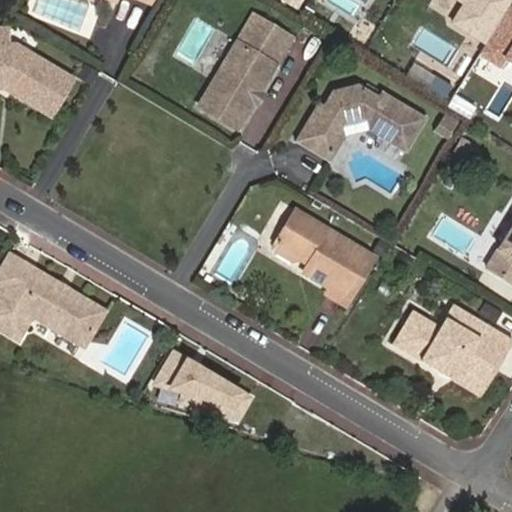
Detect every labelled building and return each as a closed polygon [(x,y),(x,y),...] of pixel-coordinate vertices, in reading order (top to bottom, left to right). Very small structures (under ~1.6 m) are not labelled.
[(242,13),(228,40),(237,45),(252,19),(242,13)] [(244,101),(249,91),(281,35),(252,19),(237,45),(228,40),(192,103),(230,125),(244,101)] [(0,77),(5,77),(5,85),(46,111),(68,74),(14,43),(2,44),(1,26),(0,25),(0,77)] [(87,81),(94,68),(82,61),(75,74),(87,81)] [(324,146),(331,151),(338,139),(333,128),(337,120),(354,118),(360,123),(361,132),(396,153),(417,119),(372,91),(368,98),(347,85),(323,91),(315,104),(310,112),(302,115),(287,142),(317,159),(324,146)] [(254,93),(249,91),(244,101),(248,103),(254,93)] [(310,102),(302,115),(310,112),(315,104),(310,102)] [(323,164),(331,151),(324,146),(317,159),(323,164)] [(269,237),(294,252),(299,249),(307,254),(304,258),(299,266),(324,282),(321,286),(340,298),(366,252),(287,205),(269,237)] [(511,214),(479,269),(508,287),(511,280),(511,214)] [(285,256),(294,252),(269,237),(270,247),(285,256)] [(299,249),(294,252),(304,258),(307,254),(299,249)] [(55,285),(57,281),(8,252),(0,265),(0,324),(19,335),(32,313),(80,341),(101,308),(66,287),(64,290),(55,285)] [(66,287),(57,281),(55,285),(64,290),(66,287)] [(447,299),(439,313),(468,329),(476,317),(447,299)] [(468,329),(439,313),(433,322),(405,305),(390,332),(414,346),(414,350),(411,355),(434,368),(439,360),(452,369),(447,376),(473,391),(506,336),(476,317),(468,329)] [(385,339),(411,355),(414,350),(414,346),(390,332),(385,339)] [(434,368),(447,376),(452,369),(439,360),(434,368)]
